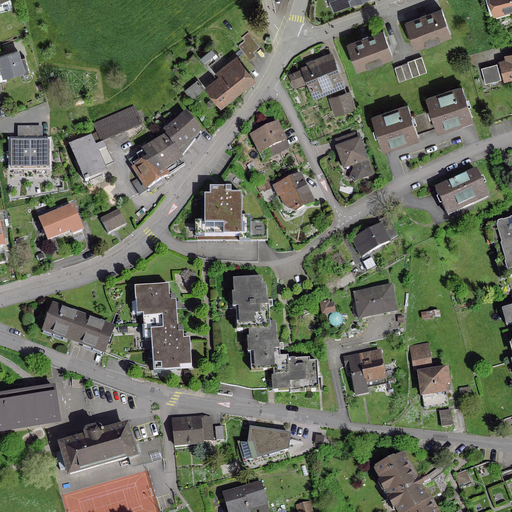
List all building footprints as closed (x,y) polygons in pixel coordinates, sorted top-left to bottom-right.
[(322,0),(327,13),(334,10),(334,9),(358,0),(322,0)] [(511,0),(488,0),(492,13),(511,7),(511,0)] [(419,17),(405,23),(414,47),(450,34),(440,10),(426,15),(425,14),(419,16),(419,17)] [(362,39),(347,45),(356,68),(391,55),(382,32),(367,37),(367,36),(361,38),(362,39)] [(211,48),(199,58),(206,67),(218,57),(211,48)] [(0,66),(0,82),(5,81),(4,75),(22,70),(21,67),(26,65),(23,57),(18,59),(16,52),(0,56),(0,64),(0,66)] [(220,77),(207,88),(220,104),(252,78),(246,71),(252,65),(242,53),(236,58),(238,61),(222,74),(221,73),(218,75),(220,77)] [(507,61),(480,68),(484,84),(511,76),(511,80),(511,79),(511,54),(505,56),(507,61)] [(295,84),(306,79),(313,96),(342,84),(331,57),(320,61),(319,58),(308,63),(309,65),(301,68),(302,70),(291,75),(295,84)] [(420,58),(407,63),(411,76),(425,71),(420,58)] [(407,63),(393,68),(398,81),(411,76),(407,63)] [(196,80),(184,90),(190,98),(202,88),(196,80)] [(434,99),(438,111),(444,127),(444,128),(456,124),(457,128),(469,123),(468,120),(480,116),(470,87),(434,99)] [(352,108),(347,93),(329,99),(334,113),(352,108)] [(407,105),(371,118),(380,147),(392,143),(393,146),(406,142),(405,138),(417,134),(416,134),(444,127),(438,111),(411,117),(407,105)] [(92,125),(97,134),(101,142),(141,124),(132,108),(92,125)] [(166,136),(180,159),(200,133),(186,115),(164,133),(166,136)] [(255,145),(260,143),(264,151),(284,142),(276,124),(251,136),(255,145)] [(29,170),(29,127),(26,128),(26,142),(10,142),(10,170),(29,170)] [(33,127),(29,127),(29,170),(48,170),(48,142),(33,142),(33,127)] [(82,168),(79,170),(84,182),(88,180),(88,178),(100,172),(98,169),(112,163),(101,142),(97,134),(72,145),(82,168)] [(343,147),(337,149),(343,169),(353,165),(356,172),(354,173),(356,180),(360,179),(362,180),(365,179),(366,177),(370,176),(358,142),(360,142),(358,135),(353,136),(353,135),(340,140),(343,147)] [(166,136),(128,161),(139,178),(131,183),(139,196),(148,190),(147,189),(184,165),(180,159),(166,136)] [(476,172),(434,191),(445,214),(460,206),(462,210),(473,205),(471,202),(486,195),(476,172)] [(278,197),(282,195),(286,203),(292,201),(296,211),(312,203),(299,175),(273,187),(278,197)] [(260,186),(263,193),(270,190),(266,182),(260,185),(260,186)] [(209,189),(209,197),(204,197),(203,226),(196,226),(196,241),(221,242),(221,238),(225,238),(225,242),(238,242),(238,243),(249,243),(249,242),(257,242),(257,221),(241,220),(241,195),(230,195),(230,189),(209,189)] [(46,219),(40,222),(47,239),(53,237),(70,230),(72,234),(80,231),(71,208),(46,219)] [(118,211),(100,220),(106,232),(124,223),(118,211)] [(360,236),(352,240),(362,258),(369,254),(368,253),(388,243),(387,242),(396,237),(387,219),(377,224),(378,226),(367,232),(366,229),(359,233),(360,236)] [(498,262),(502,261),(507,279),(511,277),(511,219),(509,220),(509,221),(502,223),(501,223),(491,225),(497,244),(493,245),(498,262)] [(375,267),(370,259),(362,263),(366,271),(375,267)] [(240,332),(248,332),(258,331),(258,325),(269,324),(268,308),(267,300),(266,300),(265,286),(261,286),(261,279),(232,281),(233,294),(236,294),(237,304),(237,309),(235,309),(235,317),(240,317),(240,332)] [(169,298),(168,286),(133,288),(134,302),(141,302),(143,326),(149,325),(157,325),(156,311),(176,310),(176,309),(175,304),(175,297),(169,298)] [(390,287),(354,294),(356,303),(354,303),(353,305),(352,307),(352,310),(352,312),(353,314),(354,316),(355,318),(357,319),(395,312),(390,287)] [(320,304),(322,314),(333,312),(332,305),(328,305),(327,303),(320,304)] [(112,329),(52,307),(42,331),(103,353),(112,329)] [(158,352),(159,370),(191,368),(189,341),(183,341),(182,337),(182,329),(177,330),(176,310),(156,311),(157,325),(149,325),(151,352),(158,352)] [(248,332),(249,354),(253,353),(263,353),(262,352),(279,351),(278,344),(276,344),(275,324),(269,324),(258,325),(258,331),(248,332)] [(273,384),(273,388),(273,392),(289,391),(289,387),(304,386),(304,392),(318,391),(316,362),(309,363),(309,359),(287,361),(287,358),(279,358),(279,351),(262,352),(263,353),(253,353),(249,354),(250,372),(272,370),(273,384)] [(345,367),(349,366),(355,395),(366,393),(364,383),(384,379),(378,352),(343,359),(345,367)] [(425,352),(410,354),(412,367),(427,364),(425,352)] [(434,372),(418,374),(424,409),(447,406),(444,385),(448,384),(446,370),(437,372),(437,370),(433,370),(434,372)] [(61,423),(56,384),(39,387),(25,389),(0,393),(0,432),(49,425),(61,423)] [(453,425),(451,410),(439,411),(441,427),(453,425)] [(204,417),(171,420),(173,445),(210,441),(208,418),(204,417)] [(221,427),(214,428),(215,441),(223,440),(221,427)] [(62,451),(54,453),(59,471),(67,469),(69,475),(96,467),(102,467),(106,464),(133,456),(125,428),(103,434),(102,433),(100,433),(99,428),(90,430),(82,432),(84,440),(61,446),(62,451)] [(250,429),(248,444),(253,445),(257,459),(287,450),(288,439),(289,435),(250,429)] [(303,441),(288,439),(287,450),(304,445),(303,441)] [(397,504),(395,508),(397,511),(408,511),(417,507),(416,507),(427,501),(420,488),(430,482),(427,476),(416,481),(402,455),(376,468),(375,471),(381,481),(385,482),(390,491),(390,498),(393,497),(397,504)] [(222,494),(226,511),(247,511),(266,505),(260,483),(222,494)] [(435,511),(429,499),(427,501),(416,507),(417,507),(408,511),(435,511)]
